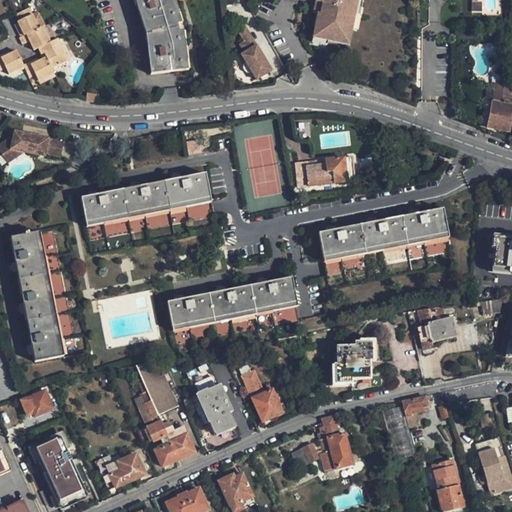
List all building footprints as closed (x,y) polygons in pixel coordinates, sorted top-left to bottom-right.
[(136,0),(147,36),(153,77),(190,72),(184,29),(175,0),(136,0)] [(315,15),(310,40),(327,43),(348,47),(351,31),(357,2),(355,1),(355,0),(313,0),(313,4),(320,5),(318,15),(315,15)] [(355,33),(361,3),(357,2),(351,31),(355,33)] [(473,3),(473,13),(483,13),(483,3),(473,3)] [(313,4),(311,14),(315,15),(318,15),(320,5),(313,4)] [(35,15),(32,9),(19,16),(22,22),(20,23),(26,37),(42,30),(35,15)] [(46,28),(39,14),(35,15),(42,30),(45,28),(46,28)] [(20,23),(15,25),(21,39),(26,37),(20,23)] [(49,36),(45,28),(42,30),(26,37),(21,39),(24,46),(31,43),(35,51),(40,49),(52,43),(49,36)] [(245,28),(238,32),(244,42),(239,45),(244,53),(241,55),(245,63),(251,73),(256,81),(271,72),(256,46),(252,48),(250,44),(254,42),(245,28)] [(54,34),(49,36),(52,43),(57,41),(54,34)] [(70,63),(59,40),(57,41),(52,43),(40,49),(43,55),(46,54),(48,59),(54,71),(70,63)] [(9,56),(0,60),(0,73),(7,70),(9,76),(25,69),(24,67),(19,53),(9,56)] [(41,83),(56,76),(54,71),(48,59),(45,60),(38,63),(33,65),(32,63),(24,67),(25,69),(30,79),(38,76),(41,83)] [(250,74),(251,73),(245,63),(244,64),(243,66),(243,68),(243,70),(244,71),(245,72),(246,73),(248,74),(250,74)] [(317,75),(323,81),(328,77),(323,70),(317,75)] [(493,101),(493,104),(511,107),(511,105),(511,85),(494,84),(493,101)] [(511,120),(511,107),(493,104),(488,128),(509,133),(511,120)] [(360,131),(350,132),(352,148),(362,146),(360,131)] [(61,158),(63,144),(14,136),(13,140),(0,149),(0,156),(2,160),(11,153),(24,155),(39,158),(39,155),(45,156),(61,158)] [(184,145),(187,157),(200,154),(198,142),(184,145)] [(307,187),(333,184),(346,182),(355,181),(352,157),(343,158),(342,149),(329,151),(330,159),(325,159),(325,165),(304,168),(295,168),(298,188),(307,187)] [(11,153),(2,160),(8,167),(24,155),(11,153)] [(81,199),(87,228),(210,203),(205,175),(81,199)] [(442,210),(318,235),(323,258),(447,234),(442,210)] [(35,362),(64,357),(39,233),(10,238),(35,362)] [(492,269),(511,271),(511,240),(491,238),(490,249),(494,249),(492,269)] [(291,279),(167,304),(171,328),(295,303),(291,279)] [(499,314),(502,300),(490,302),(492,315),(499,314)] [(421,346),(431,344),(441,342),(457,338),(455,328),(453,318),(444,320),(442,309),(416,312),(419,328),(417,328),(421,346)] [(353,325),(340,328),(342,336),(355,333),(353,325)] [(371,342),(353,343),(354,347),(336,348),(336,366),(333,366),(334,386),(351,385),(351,380),(369,379),(368,361),(372,360),(371,342)] [(137,366),(152,401),(179,460),(195,453),(183,426),(176,429),(173,425),(172,425),(166,412),(173,409),(178,406),(172,393),(164,374),(158,376),(153,363),(137,366)] [(214,436),(234,427),(227,413),(230,412),(217,384),(215,386),(205,364),(185,373),(214,436)] [(262,423),(283,413),(282,412),(279,404),(270,384),(265,386),(267,389),(264,390),(265,393),(262,394),(252,372),(241,377),(262,423)] [(32,396),(31,392),(26,393),(24,394),(27,399),(21,402),(24,409),(30,406),(35,417),(53,409),(44,391),(32,396)] [(428,406),(426,396),(403,400),(404,405),(404,406),(406,411),(407,416),(410,425),(418,423),(416,414),(425,412),(424,407),(428,406)] [(152,401),(143,405),(145,408),(143,408),(147,418),(151,416),(154,423),(151,425),(146,427),(138,431),(143,443),(152,439),(153,442),(158,440),(163,437),(167,446),(156,451),(163,467),(179,460),(152,401)] [(384,410),(397,460),(417,455),(410,425),(407,416),(406,411),(404,406),(404,405),(384,410)] [(445,406),(438,408),(442,419),(448,418),(445,406)] [(493,413),(481,416),(487,448),(499,446),(493,413)] [(317,435),(320,441),(324,455),(322,455),(328,473),(337,470),(355,464),(345,434),(340,435),(335,420),(333,416),(321,419),(322,422),(325,430),(321,431),(321,434),(317,435)] [(345,434),(340,418),(335,420),(340,435),(345,434)] [(64,463),(54,440),(36,450),(59,501),(80,492),(67,462),(64,463)] [(302,448),(309,463),(318,459),(311,444),(302,448)] [(302,448),(290,454),(297,468),(309,463),(302,448)] [(487,448),(475,451),(478,462),(480,462),(490,459),(488,451),(487,448)] [(488,451),(490,459),(501,456),(499,448),(488,451)] [(135,455),(117,463),(119,468),(116,470),(117,473),(110,477),(105,478),(111,491),(115,489),(145,475),(135,455)] [(507,465),(504,456),(501,456),(490,459),(480,462),(484,473),(499,468),(507,465)] [(464,506),(458,485),(457,486),(447,488),(446,485),(456,482),(458,482),(453,459),(433,463),(439,491),(436,491),(441,511),(464,506)] [(490,495),(510,489),(506,477),(511,475),(507,465),(499,468),(484,473),(482,473),(490,495)] [(253,498),(242,475),(240,471),(233,475),(219,481),(232,511),(237,511),(242,510),(255,504),(253,498)] [(205,511),(208,510),(199,489),(187,495),(186,493),(179,496),(180,498),(167,504),(170,511),(205,511)] [(28,511),(23,501),(0,510),(0,511),(28,511)]
